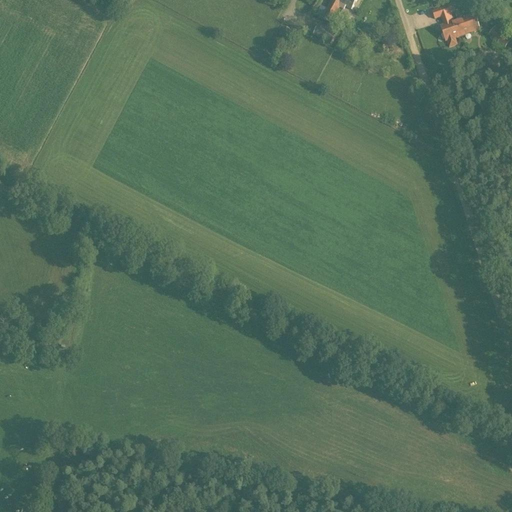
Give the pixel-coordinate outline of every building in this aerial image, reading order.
[(330,25),(341,5),(351,11),(357,0),(330,0),(332,1),(322,20),(330,25)] [(441,19),(443,27),(440,28),(445,44),(446,43),(449,49),(456,47),(454,41),(461,38),(458,31),(462,29),(460,22),(453,24),(450,16),(450,15),(448,8),(432,14),(434,21),(441,19)] [(464,20),(460,22),(462,29),(458,31),(461,38),(479,32),(473,16),(464,19),(464,20)] [(331,46),(336,36),(318,26),(313,36),(331,46)] [(496,27),(488,37),(504,50),(511,40),(496,27)]
